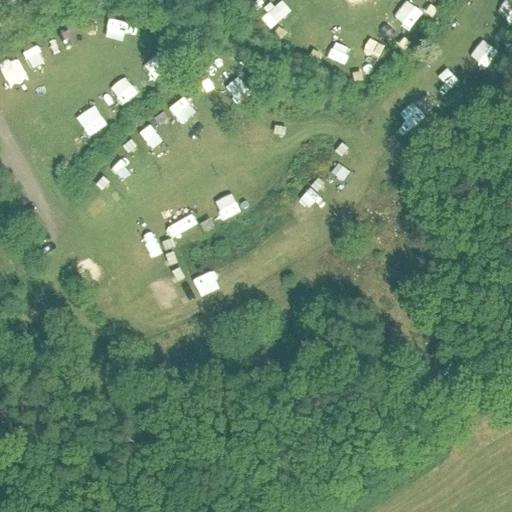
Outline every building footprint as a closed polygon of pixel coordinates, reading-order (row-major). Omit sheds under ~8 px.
[(439,10),(447,0),(432,0),(430,2),(439,10)] [(287,3),(270,25),(287,38),(303,16),(287,3)] [(399,31),(414,48),(432,33),(417,16),(399,31)] [(90,29),(72,33),(78,58),(96,53),(90,29)] [(115,34),(121,56),(133,52),(127,30),(115,34)] [(307,48),(320,62),(338,45),(325,31),(307,48)] [(46,57),(63,51),(59,40),(42,46),(46,57)] [(371,60),(380,83),(399,75),(391,53),(371,60)] [(493,80),(505,75),(497,57),(485,63),(493,80)] [(26,62),(4,73),(15,94),(36,83),(26,62)] [(187,128),(204,115),(194,104),(178,117),(187,128)] [(131,190),(144,176),(127,161),(114,175),(131,190)] [(105,193),(93,204),(112,224),(123,214),(105,193)] [(147,284),(164,276),(154,252),(137,259),(147,284)]
